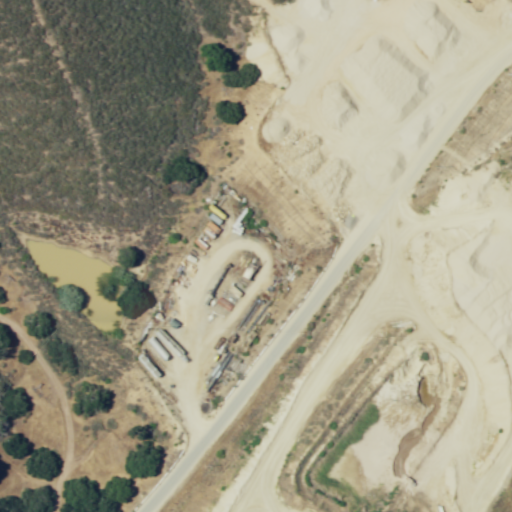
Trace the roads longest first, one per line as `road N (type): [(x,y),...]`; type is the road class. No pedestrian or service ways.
road 1 (residential): [(146,511),(511,54)]
road 2 (track): [(511,49),(501,36),(408,42),(402,0)]
